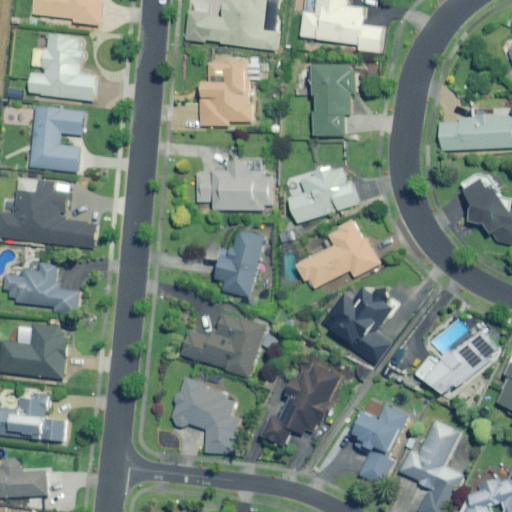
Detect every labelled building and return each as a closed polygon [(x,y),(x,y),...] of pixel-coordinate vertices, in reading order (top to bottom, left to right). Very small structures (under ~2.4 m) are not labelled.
[(38,0),(37,14),(77,19),(76,22),(101,25),(104,0),(38,0)] [(269,0),(228,0),(226,17),(192,12),(189,40),(208,43),(208,41),(277,51),(279,33),(265,31),(269,0)] [(350,0),(349,0),(307,0),(305,14),(307,14),(304,37),(346,43),(346,49),(381,54),(384,28),(365,25),(367,9),(349,7),(350,0)] [(86,40),(54,36),(52,51),(38,49),(36,66),(48,68),(47,75),(35,74),(33,93),(98,101),(101,77),(81,74),(86,40)] [(262,80),(263,64),(248,63),(249,60),(212,59),(211,86),(208,86),(207,99),(205,99),(203,126),(227,127),(227,122),(252,123),(254,97),(247,96),(248,80),(262,80)] [(358,94),(358,66),(318,65),(317,96),(320,96),(318,136),(347,137),(348,115),(352,115),(353,94),(358,94)] [(88,113),(40,107),(34,167),(83,173),(85,149),(63,147),(64,133),(85,135),(88,113)] [(511,134),(511,116),(472,118),(472,120),(459,121),(459,123),(439,124),(441,151),(511,147),(511,143),(511,134)] [(252,161),(233,160),(232,172),(217,172),(217,175),(199,175),(199,202),(217,202),(217,210),(264,211),(265,205),(274,205),(274,173),(252,172),(252,161)] [(344,164),(315,174),(316,177),(303,181),(307,193),(293,197),(301,223),(359,205),(353,184),(350,184),(344,164)] [(511,200),(504,197),(487,172),(466,186),(478,204),(472,222),(486,225),(490,225),(498,237),(498,242),(511,245),(511,200)] [(72,213),(75,184),(24,179),(20,215),(5,214),(2,238),(96,248),(99,224),(64,221),(65,212),(72,213)] [(380,265),(357,222),(334,235),(339,245),(301,265),(315,290),(352,270),(356,278),(380,265)] [(268,237),(241,231),(234,258),(224,256),(219,280),(228,282),(225,292),(253,298),(268,237)] [(82,292),(63,290),(64,282),(60,282),(62,265),(45,263),(44,272),(29,271),(28,278),(10,276),(9,290),(15,290),(14,298),(20,298),(20,303),(59,307),(58,312),(80,314),(82,292)] [(390,291),(385,287),(376,290),(374,293),(365,287),(358,296),(351,291),(327,323),(338,331),(336,333),(378,365),(393,346),(378,334),(396,309),(388,303),(390,301),(390,291)] [(212,337),(195,331),(192,338),(185,336),(180,353),(251,378),(269,325),(229,311),(222,331),(215,329),(212,337)] [(3,372),(67,380),(72,343),(68,342),(70,330),(37,326),(35,346),(6,342),(3,372)] [(343,377),(318,365),(313,375),(306,372),(302,381),(298,379),(290,396),(295,398),(285,420),(276,416),(267,436),(289,446),(297,431),(309,437),(313,428),(318,431),(325,416),(329,418),(336,404),(332,402),(343,377)] [(511,365),(508,375),(511,376),(511,379),(501,403),(511,408),(511,365)] [(178,398),(179,409),(177,412),(177,421),(186,429),(189,426),(211,428),(208,452),(235,455),(239,418),(234,418),(236,401),(228,400),(229,393),(202,390),(203,382),(191,381),(178,398)] [(54,395),(36,394),(36,400),(24,399),(23,411),(4,409),(4,415),(0,414),(0,435),(67,440),(69,420),(52,419),(54,395)] [(409,416),(389,407),(382,420),(364,412),(355,432),(365,436),(360,446),(374,452),(364,475),(385,485),(395,462),(390,460),(409,416)] [(460,433),(437,422),(422,455),(415,452),(404,475),(432,487),(420,511),(447,511),(464,476),(444,467),(460,433)] [(26,460),(9,460),(10,470),(0,470),(0,498),(53,496),(52,471),(26,472),(26,460)] [(511,511),(511,472),(504,461),(488,472),(490,475),(481,494),(474,490),(463,511),(511,511)]
